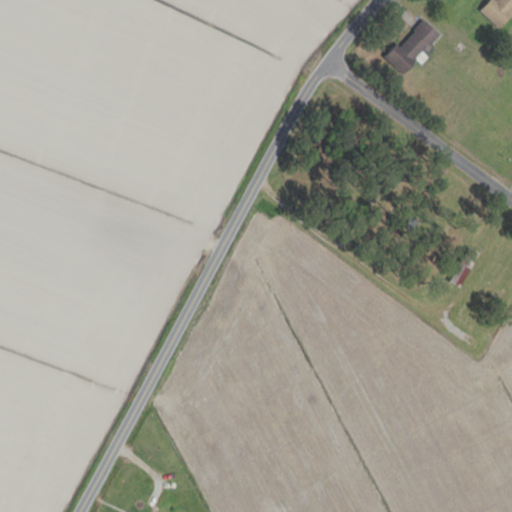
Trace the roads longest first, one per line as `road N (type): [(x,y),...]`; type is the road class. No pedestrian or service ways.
road 1 (residential): [(70,511),(323,64),(378,0)]
road 2 (residential): [(511,201),(323,64)]
